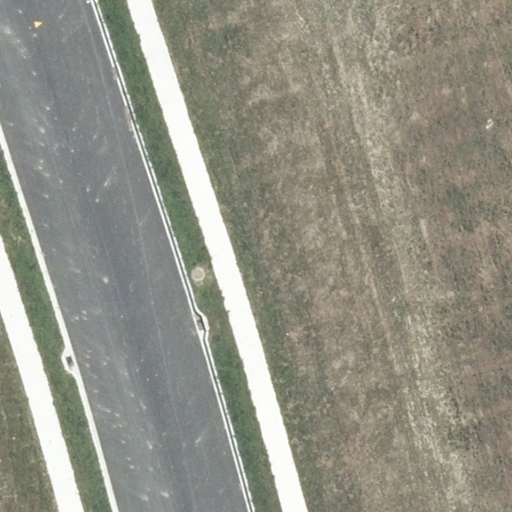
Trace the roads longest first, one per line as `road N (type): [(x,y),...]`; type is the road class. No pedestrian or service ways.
road 1 (unclassified): [(0,0),(160,511)]
road 2 (unknown): [(125,393),(511,277)]
